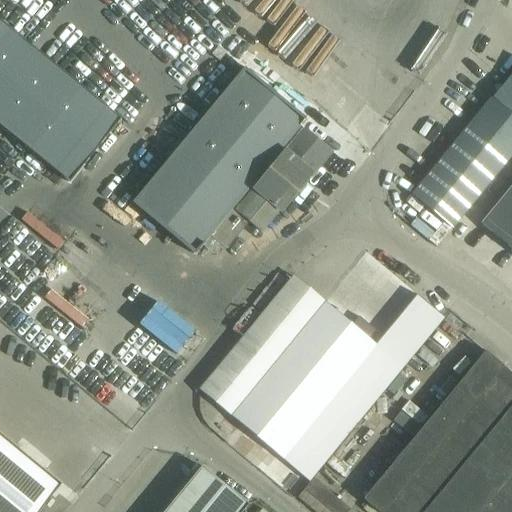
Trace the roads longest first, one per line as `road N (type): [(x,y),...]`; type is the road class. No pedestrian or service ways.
road 1 (unclassified): [(163,410),(275,268),(348,208)]
road 2 (unclassified): [(348,208),(461,58),(493,0)]
road 3 (unclassified): [(511,319),(408,257),(348,208)]
road 4 (unclassified): [(163,410),(286,511)]
road 5 (unclassified): [(82,511),(163,410)]
